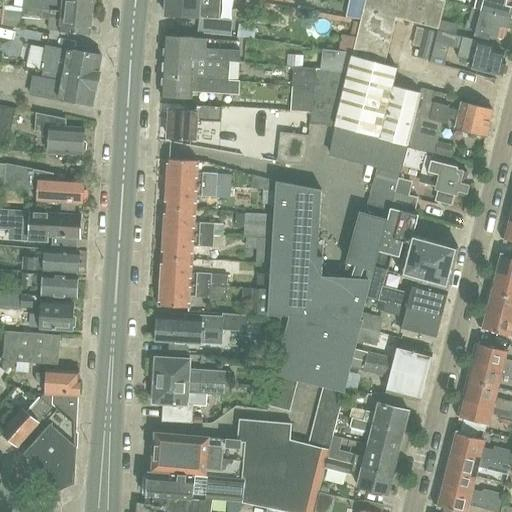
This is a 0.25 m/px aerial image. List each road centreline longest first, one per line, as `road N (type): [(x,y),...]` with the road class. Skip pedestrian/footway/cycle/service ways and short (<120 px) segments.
road 1 (tertiary): [(103,511),(136,0)]
road 2 (residential): [(419,511),(511,122)]
